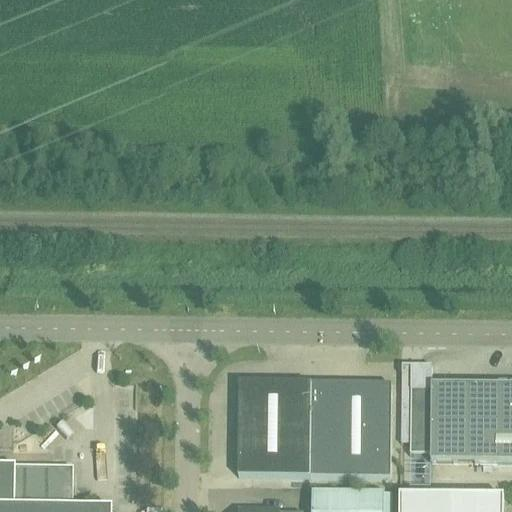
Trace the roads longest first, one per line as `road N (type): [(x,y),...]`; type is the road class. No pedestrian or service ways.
road 1 (unclassified): [(511,328),(192,322)]
road 2 (unclassified): [(192,322),(0,319)]
road 3 (unclassified): [(189,511),(192,322)]
